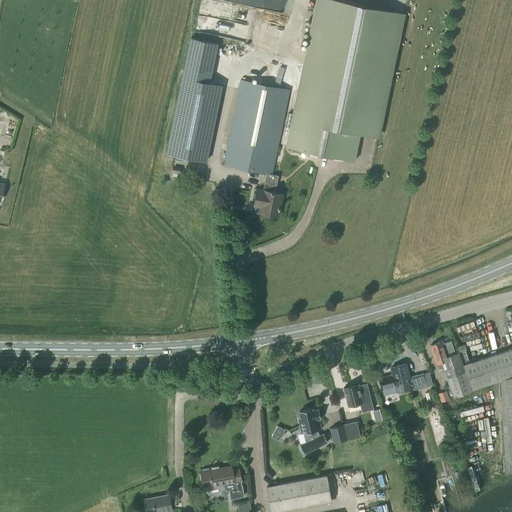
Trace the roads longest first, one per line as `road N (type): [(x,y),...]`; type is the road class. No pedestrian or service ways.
road 1 (primary): [(239,342),(410,302),(511,263)]
road 2 (residential): [(278,374),(511,296)]
road 3 (primary): [(0,349),(239,342)]
